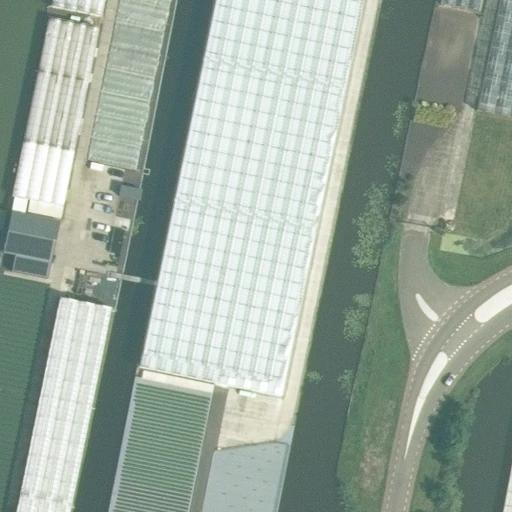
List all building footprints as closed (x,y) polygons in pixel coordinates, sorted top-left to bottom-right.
[(101,19),(104,0),(51,0),(50,9),(101,19)] [(281,399),(363,0),(214,0),(139,370),(281,399)] [(440,0),(440,5),(479,13),(481,0),(440,0)] [(511,0),(498,0),(476,111),(511,118),(511,0)] [(48,19),(12,197),(29,200),(26,213),(60,220),(62,207),(99,29),(48,19)] [(119,197),(136,200),(139,201),(141,192),(138,191),(121,188),(119,197)] [(12,211),(25,213),(27,201),(14,199),(12,211)] [(11,215),(4,255),(50,263),(57,224),(11,215)]
